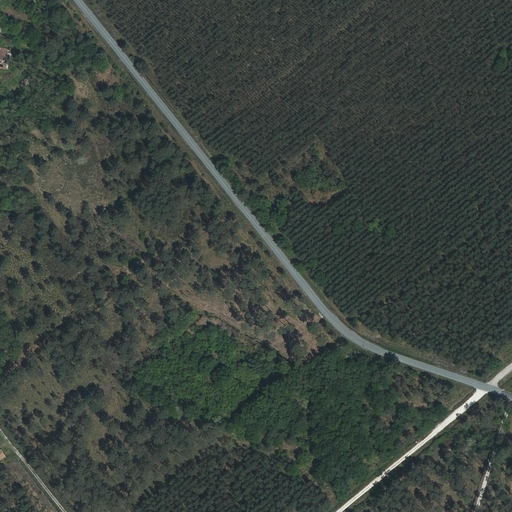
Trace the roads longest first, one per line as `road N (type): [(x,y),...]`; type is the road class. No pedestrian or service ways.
road 1 (tertiary): [(511,399),(346,335),(77,0)]
road 2 (track): [(338,511),(511,365)]
